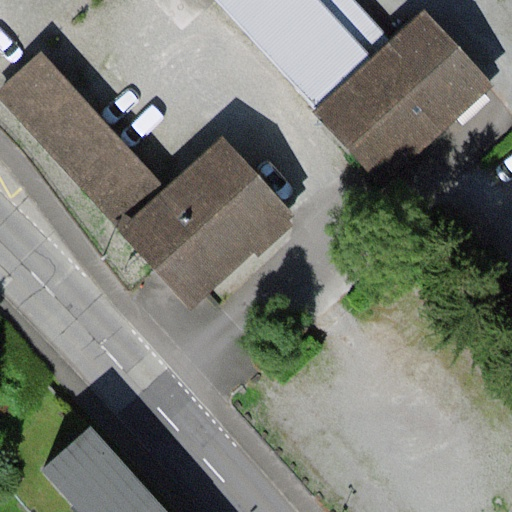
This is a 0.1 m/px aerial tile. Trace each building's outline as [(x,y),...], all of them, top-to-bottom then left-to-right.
[(212,0),(318,115),(392,48),(348,0),(212,0)] [(318,115),(376,180),(480,86),(421,21),(392,48),(318,115)] [(0,93),(128,233),(166,198),(38,58),(0,93)] [(187,299),(280,213),(220,148),(166,198),(128,233),(187,299)] [(147,511),(82,437),(28,484),(52,511),(147,511)]
